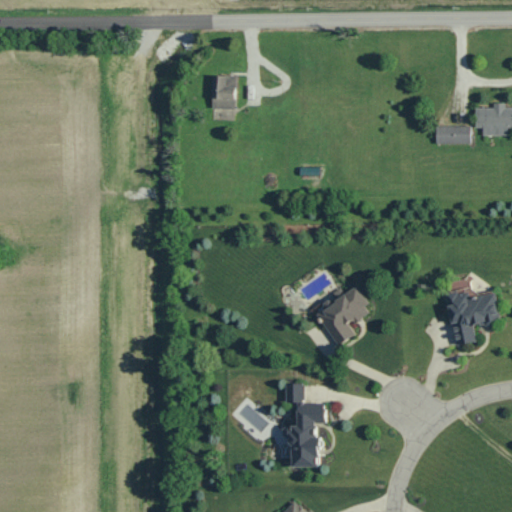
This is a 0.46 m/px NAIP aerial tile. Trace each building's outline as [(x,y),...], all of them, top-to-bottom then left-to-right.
[(238,76),(215,76),(214,108),(237,108),(238,76)] [(484,135),(510,135),(510,128),(511,127),(511,107),(506,107),(506,103),(494,103),(494,109),(477,108),(477,128),(484,128),(484,135)] [(472,144),(472,126),(437,126),(437,144),(472,144)] [(340,344),(358,334),(352,323),(372,311),(367,304),(371,302),(360,285),(319,310),(340,344)] [(459,343),(479,340),(476,322),(502,317),(497,291),(474,295),(472,287),(449,291),(459,343)] [(288,400),(307,401),(307,382),(289,381),(288,400)] [(322,466),(323,435),(318,435),(319,422),(327,422),(327,405),(301,404),(300,424),(286,423),(286,435),(289,435),(288,454),(295,454),(294,465),(322,466)] [(308,511),(297,500),(283,511),(308,511)]
